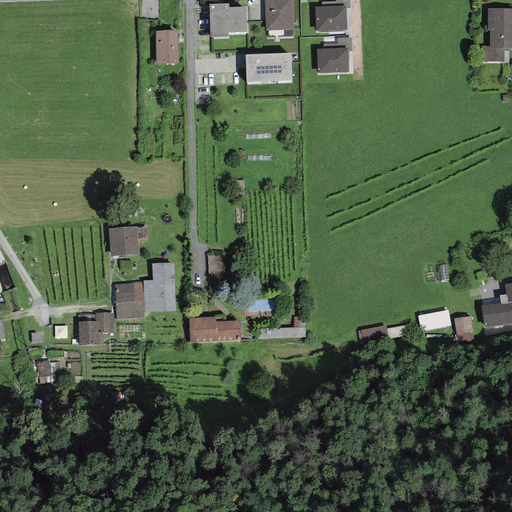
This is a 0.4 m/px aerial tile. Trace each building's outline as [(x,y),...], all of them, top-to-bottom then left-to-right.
[(264,0),(266,31),(268,31),(268,38),(293,37),(292,30),(293,30),(292,0),(264,0)] [(350,0),(335,0),(335,2),(336,6),(346,6),(346,9),(350,9),(350,0)] [(229,4),(209,4),(210,37),(228,36),(228,33),(247,32),(246,7),(229,8),(229,4)] [(322,7),(315,7),(316,32),(347,30),(346,9),(346,6),(336,6),(322,7)] [(511,8),(488,9),(488,31),(490,31),(490,46),(481,46),(481,62),(504,62),(504,51),(510,51),(510,49),(511,48),(511,8)] [(177,31),(155,31),(156,64),(178,63),(177,31)] [(352,38),(338,39),(338,44),(338,49),(348,48),(348,51),(352,51),(352,38)] [(324,49),(317,50),(318,74),(349,72),(348,51),(348,48),(338,49),(324,49)] [(291,53),(245,55),(246,82),(292,81),(291,53)] [(109,229),(111,256),(139,254),(138,243),(137,228),(137,227),(109,229)] [(147,227),(137,228),(138,243),(146,242),(146,238),(148,238),(147,227)] [(114,284),(117,320),(144,318),(143,313),(176,310),(173,262),(152,264),(153,280),(143,281),(143,283),(114,284)] [(446,266),(437,266),(439,282),(447,281),(446,266)] [(511,283),(504,284),(506,294),(500,295),(501,304),(481,306),(484,328),(511,324),(511,283)] [(449,311),(418,316),(420,332),(451,326),(449,311)] [(96,315),(78,315),(78,346),(103,345),(103,333),(114,333),(114,313),(96,313),(96,315)] [(471,316),(454,319),(456,334),(473,331),(471,316)] [(216,318),(189,319),(190,343),(241,341),(240,321),(216,322),(216,318)] [(407,325),(386,329),(389,339),(409,336),(407,325)] [(386,326),(358,332),(361,345),(389,339),(386,329),(386,326)] [(307,328),(259,329),(260,340),(307,338),(307,328)] [(475,344),(473,331),(456,334),(458,346),(475,344)] [(43,332),(31,333),(32,343),(44,342),(43,332)] [(49,361),(37,363),(39,378),(52,376),(49,361)]
